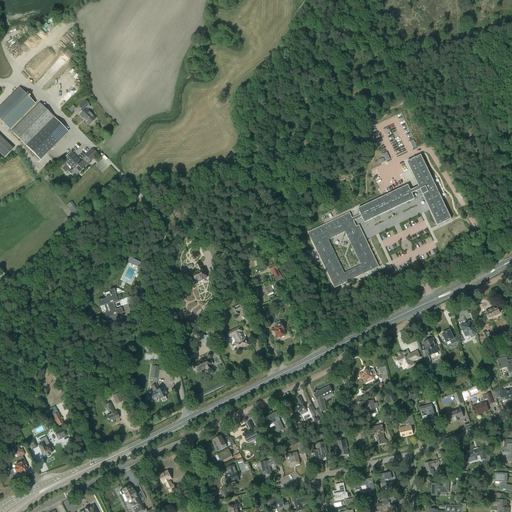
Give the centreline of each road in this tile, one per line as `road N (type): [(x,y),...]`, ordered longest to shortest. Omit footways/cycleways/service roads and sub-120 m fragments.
road 1 (primary): [(188,419),(511,260)]
road 2 (track): [(506,263),(481,215),(458,38)]
road 3 (residential): [(508,273),(341,355),(335,366)]
road 4 (unclassified): [(170,313),(157,219),(94,147)]
road 5 (track): [(126,181),(0,309)]
road 6 (residential): [(34,511),(190,438)]
road 7 (residential): [(190,438),(335,366)]
